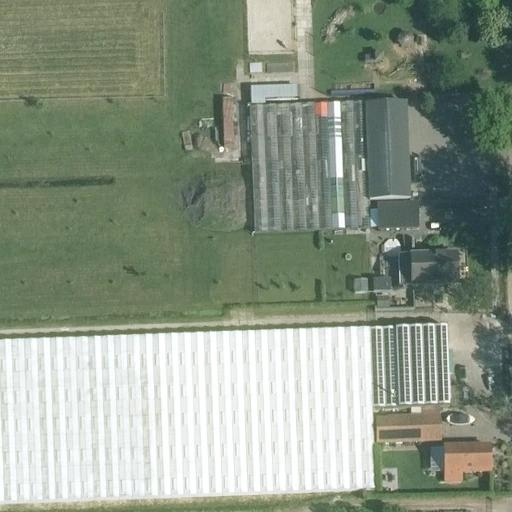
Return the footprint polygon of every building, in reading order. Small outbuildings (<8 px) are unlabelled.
[(361,0),(244,0),(255,314),(372,310),(361,0)] [(221,79),(234,79),(233,34),(220,34),(221,79)] [(407,105),(366,106),(369,205),(410,204),(407,105)] [(378,231),(398,231),(418,230),(418,205),(378,206),(378,231)] [(239,274),(239,273),(238,268),(237,263),(235,259),(232,255),(229,253),(224,250),(219,248),(214,248),(210,248),(205,249),(200,252),(196,255),(193,259),(190,263),(189,267),(188,273),(189,278),(190,282),(195,290),(202,295),(208,297),(212,298),(217,298),(222,296),(227,294),(230,291),(236,284),(238,280),(239,274)] [(412,288),(438,287),(458,287),(457,254),(411,256),(412,288)] [(382,281),(373,281),(374,293),(383,293),(382,281)] [(372,412),(430,410),(450,409),(447,328),(0,342),(0,504),(375,492),(372,412)] [(387,446),(438,444),(437,418),(386,420),(387,446)] [(444,449),(445,483),(461,483),(460,475),(491,474),(490,448),(444,449)]
